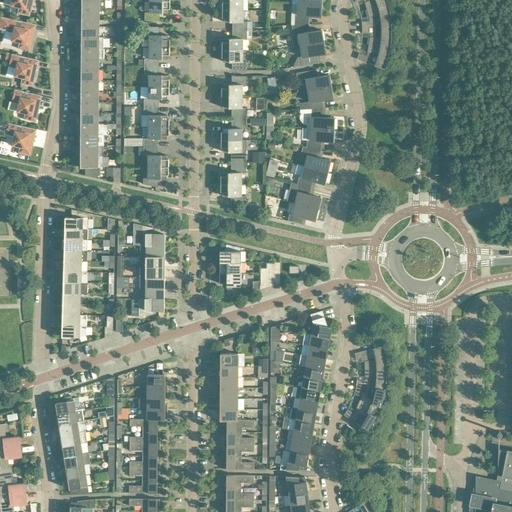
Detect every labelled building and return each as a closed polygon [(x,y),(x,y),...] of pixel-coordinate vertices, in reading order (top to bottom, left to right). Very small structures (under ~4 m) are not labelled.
[(30,16),(33,0),(12,0),(11,5),(19,7),(17,13),(30,16)] [(78,0),(79,4),(82,5),(82,8),(82,9),(99,9),(105,9),(105,0),(78,0)] [(222,2),(222,10),(243,10),(242,0),(224,0),(224,2),(222,2)] [(355,0),(356,2),(360,0),(363,0),(364,2),(366,10),(388,4),(387,0),(372,0),(370,1),(369,0),(355,0)] [(170,9),(170,1),(149,1),(149,12),(145,12),(145,21),(157,21),(157,13),(168,13),(168,9),(170,9)] [(294,14),(294,25),(309,24),(310,16),(320,16),(321,16),(321,4),(298,3),(298,14),(294,14)] [(388,4),(366,10),(369,17),(369,20),(362,21),(362,27),(375,27),(375,24),(375,22),(375,19),(374,17),(380,16),(380,18),(381,21),(381,24),(381,26),(392,26),(390,13),(388,4)] [(82,9),(81,23),(99,23),(99,20),(99,9),(82,9)] [(222,10),(222,18),(224,18),(224,22),(232,22),(234,22),(234,30),(247,30),(247,22),(243,22),(243,10),(222,10)] [(36,24),(9,18),(0,16),(0,28),(1,30),(6,31),(13,32),(11,40),(19,42),(18,48),(30,51),(36,24)] [(81,37),(99,37),(99,26),(99,23),(81,23),(81,26),(81,37)] [(294,25),(292,25),(293,35),(299,34),(301,45),(323,42),(322,30),(310,32),(309,26),(309,24),(294,25)] [(370,37),(368,44),(391,48),(392,38),(392,26),(381,26),(381,29),(381,32),(381,35),(381,38),(375,38),(376,35),(376,32),(376,29),(375,27),(362,27),(362,33),(370,33),(370,37)] [(149,35),(149,47),(170,47),(170,39),(168,39),(168,35),(157,35),(157,27),(145,27),(144,35),(149,35)] [(222,42),(222,50),(242,50),(242,39),(247,39),(247,30),(234,30),(234,38),(224,38),(224,42),(222,42)] [(81,37),(81,48),(103,48),(103,37),(99,37),(81,37)] [(298,57),(293,66),(293,67),(301,66),(318,63),(317,54),(320,54),(325,53),(323,42),(301,45),(302,56),(298,57)] [(389,58),(391,48),(368,44),(367,52),(366,55),(359,53),(357,58),(356,58),(356,59),(360,60),(369,64),(373,54),(378,56),(378,59),(377,62),(376,64),(375,66),(373,73),(373,74),(387,79),(389,72),(387,71),(385,70),(389,58)] [(170,55),(170,47),(149,47),(149,58),(144,58),(144,60),(144,67),(157,67),(157,59),(168,59),(168,55),(170,55)] [(81,48),(81,59),(99,59),(103,59),(103,48),(81,48)] [(222,50),(222,58),(223,58),(223,62),(234,62),(234,70),(247,70),(247,62),(242,62),(242,50),(222,50)] [(10,60),(9,66),(16,68),(14,76),(22,78),(21,84),(33,87),(39,60),(12,54),(10,60)] [(81,59),(81,70),(99,70),(99,59),(81,59)] [(149,75),(148,86),(169,87),(169,79),(167,79),(167,75),(157,75),(157,67),(144,67),(144,75),(149,75)] [(329,75),(328,75),(318,77),(316,69),(296,73),(297,81),(306,79),(308,90),(331,86),(329,75)] [(99,81),(99,70),(81,70),(81,80),(99,81)] [(221,88),(221,96),(242,96),(242,85),(247,85),(247,76),(234,76),(234,84),(223,84),(223,88),(221,88)] [(81,80),(81,91),(98,91),(99,81),(81,80)] [(169,95),(169,87),(148,86),(148,98),(144,98),(144,107),(156,107),(157,99),(167,99),(167,95),(169,95)] [(310,101),(299,103),(300,110),(323,108),(322,100),(324,99),(332,98),(333,98),(331,86),(308,90),(310,101)] [(17,111),(25,113),(23,119),(36,122),(42,95),(14,89),(12,102),(19,103),(17,111)] [(98,102),(98,91),(81,91),(81,102),(98,102)] [(234,108),(234,118),(246,118),(246,108),(242,108),(242,96),(221,96),(221,104),(223,104),(223,108),(234,108)] [(81,102),(81,113),(98,113),(98,102),(81,102)] [(141,115),(141,127),(148,127),(169,127),(169,119),(167,119),(167,115),(156,115),(156,107),(144,107),(144,115),(141,115)] [(300,110),(300,118),(301,120),(303,123),(306,125),(307,125),(307,128),(334,129),(334,118),(333,118),(325,117),(323,117),(323,108),(300,110)] [(81,123),(81,124),(98,124),(98,113),(81,113),(81,116),(78,117),(78,123),(81,123)] [(246,118),(234,118),(233,128),(223,128),(223,132),(221,132),(221,140),(241,140),(242,129),(246,129),(246,118)] [(2,122),(0,131),(0,134),(6,136),(6,135),(14,137),(12,144),(12,145),(20,147),(18,153),(31,156),(37,129),(9,123),(2,122)] [(81,124),(81,134),(104,135),(108,135),(108,132),(108,131),(103,124),(98,124),(81,124)] [(169,135),(169,127),(148,127),(148,138),(143,138),(143,144),(143,147),(156,147),(156,144),(156,139),(167,139),(167,135),(169,135)] [(307,147),(321,149),(321,144),(322,141),(332,141),(333,141),(334,129),(307,128),(302,128),(302,139),(307,139),(307,144),(307,147)] [(80,145),(103,145),(104,145),(104,135),(80,134),(80,144),(80,145)] [(221,140),(221,148),(223,148),(223,152),(231,152),(233,152),(233,162),(246,162),(246,140),(241,140),(221,140)] [(77,150),(77,155),(80,155),(80,156),(103,156),(103,145),(80,145),(80,146),(80,148),(77,150)] [(148,167),(169,167),(169,159),(167,159),(167,155),(156,155),(156,147),(143,147),(143,155),(148,155),(148,167)] [(307,155),(305,166),(327,172),(330,161),(329,160),(319,158),(321,149),(307,147),(303,147),(301,154),(307,155)] [(80,156),(80,168),(81,168),(81,167),(85,167),(85,175),(97,178),(98,177),(98,176),(98,173),(99,173),(99,167),(102,167),(103,167),(103,156),(80,156)] [(220,176),(220,184),(241,184),(241,173),(246,173),(246,172),(246,162),(233,162),(233,172),(222,172),(222,176),(220,176)] [(324,183),(327,172),(305,166),(298,164),(295,175),(299,176),(297,184),(311,187),(313,180),(324,183)] [(168,175),(169,167),(148,167),(148,178),(143,178),(143,184),(156,187),(156,179),(166,179),(166,175),(168,175)] [(291,182),(287,201),(295,203),(318,209),(321,197),(320,197),(310,194),(311,187),(297,184),(291,182)] [(241,184),(220,184),(220,192),(222,192),(222,196),(233,196),(233,204),(245,204),(246,196),(241,196),(241,184)] [(314,220),(315,220),(318,209),(295,203),(293,214),(290,213),(288,221),(302,224),(304,217),(314,220)] [(65,228),(82,229),(88,229),(88,213),(71,209),(71,217),(68,217),(65,217),(65,228)] [(146,245),(164,245),(164,234),(155,234),(155,228),(134,223),(134,245),(146,245)] [(65,228),(64,239),(87,240),(88,229),(82,229),(65,228)] [(64,249),(64,250),(87,250),(87,240),(64,239),(64,242),(62,242),(62,249),(64,249)] [(241,251),(239,251),(239,248),(242,249),(243,248),(226,244),(225,251),(220,251),(220,262),(241,262),(241,251)] [(146,245),(146,256),(164,256),(164,245),(146,245)] [(64,250),(64,260),(82,261),(87,261),(87,250),(64,250)] [(164,267),(164,256),(146,256),(140,256),(140,267),(164,267)] [(64,260),(64,271),(81,272),(82,261),(64,260)] [(220,262),(220,273),(241,273),(241,262),(220,262)] [(140,277),(146,277),(164,278),(164,267),(140,267),(140,277)] [(89,272),(81,272),(64,271),(63,282),(88,283),(89,272)] [(241,273),(220,273),(219,283),(226,283),(226,286),(241,286),(241,273)] [(146,288),(163,288),(164,278),(146,277),(140,277),(140,288),(146,288)] [(63,293),(81,293),(88,294),(88,283),(63,282),(63,293)] [(146,288),(146,299),(163,299),(163,288),(146,288)] [(63,293),(63,304),(80,304),(81,293),(63,293)] [(155,313),(156,310),(159,310),(163,310),(163,299),(146,299),(139,299),(139,306),(139,316),(146,316),(155,313)] [(63,304),(62,314),(80,315),(80,304),(63,304)] [(313,324),(311,334),(329,338),(331,327),(332,322),(326,321),(325,320),(322,311),(322,310),(310,314),(313,323),(313,324)] [(87,315),(80,315),(62,314),(62,325),(86,326),(87,315)] [(280,333),(280,324),(271,327),(271,334),(277,334),(280,333)] [(62,325),(62,336),(79,337),(86,335),(86,326),(62,325)] [(105,326),(105,335),(113,335),(113,327),(107,327),(105,326)] [(259,335),(264,339),(268,334),(263,330),(259,335)] [(277,342),(280,342),(280,333),(277,334),(271,334),(271,342),(277,342)] [(305,333),(303,344),(310,345),(327,348),(329,338),(311,334),(305,333)] [(364,369),(387,368),(386,359),(384,345),(389,344),(388,336),(373,340),(373,341),(375,348),(355,353),(354,354),(355,354),(356,359),(364,358),(364,361),(364,369)] [(310,345),(308,356),(325,359),(327,348),(310,345)] [(218,361),(218,365),(237,365),(238,354),(225,353),(221,353),(221,361),(218,361)] [(323,369),(325,359),(308,356),(302,355),(300,365),(306,366),(323,369)] [(221,371),(221,376),(237,376),(237,365),(218,365),(218,371),(221,371)] [(322,380),(323,369),(306,366),(304,377),(322,380)] [(370,377),(376,377),(375,380),(375,383),(375,386),(374,388),(385,391),(387,378),(387,368),(364,369),(365,377),(365,380),(357,379),(356,385),(369,387),(370,377)] [(148,374),(148,386),(168,386),(168,382),(165,382),(165,375),(148,374)] [(217,383),(217,387),(237,387),(237,376),(221,376),(220,383),(217,383)] [(304,377),(302,387),(320,391),(322,380),(304,377)] [(361,396),(358,403),(379,412),(383,403),(385,391),(374,388),(374,391),(373,394),(372,397),(371,399),(366,398),(369,387),(356,385),(355,391),(362,393),(362,396),(361,396)] [(168,392),(168,386),(148,386),(148,397),(165,397),(165,392),(168,392)] [(220,392),(220,398),(237,398),(237,387),(217,387),(217,392),(220,392)] [(318,401),(320,391),(302,387),(297,387),(295,397),(300,398),(318,401)] [(56,403),(58,414),(82,410),(84,409),(83,403),(80,404),(79,397),(74,398),(73,397),(56,403)] [(148,397),(148,408),(167,408),(168,404),(164,404),(165,397),(148,397)] [(217,404),(217,409),(237,409),(237,398),(220,398),(220,404),(217,404)] [(300,398),(298,409),(316,412),(318,401),(300,398)] [(354,435),(366,444),(372,435),(368,432),(375,421),(379,412),(358,403),(355,411),(354,413),(347,410),(344,414),(343,414),(347,417),(360,426),(356,431),(356,432),(354,435)] [(167,413),(167,408),(148,408),(147,419),(161,419),(161,420),(164,420),(164,413),(167,413)] [(292,408),(290,418),(314,423),(316,412),(298,409),(292,408)] [(237,420),(237,409),(217,409),(217,414),(220,414),(220,420),(224,420),(237,420)] [(84,421),(82,410),(58,414),(59,425),(84,421)] [(312,433),(314,423),(290,418),(288,429),(289,429),(312,433)] [(143,426),(143,432),(157,432),(157,425),(161,425),(161,420),(161,419),(147,419),(130,419),(130,426),(143,426)] [(227,426),(227,432),(242,432),(242,427),(254,427),(254,420),(237,420),(224,420),(224,426),(227,426)] [(61,435),(79,432),(86,431),(84,421),(59,425),(61,435)] [(0,449),(23,446),(21,446),(20,439),(20,437),(6,439),(5,431),(8,431),(7,423),(0,424),(0,449)] [(292,441),(310,444),(312,433),(289,429),(287,440),(292,441)] [(86,431),(79,432),(61,435),(63,446),(87,442),(86,431)] [(157,438),(157,432),(143,432),(143,437),(130,437),(130,444),(160,444),(160,438),(157,438)] [(224,439),(224,445),(254,445),(254,438),(242,438),(242,432),(227,432),(227,439),(224,439)] [(308,454),(310,444),(292,441),(290,451),(308,454)] [(64,457),(89,453),(87,442),(63,446),(64,457)] [(142,451),(142,456),(157,456),(157,450),(160,450),(160,444),(130,444),(130,450),(142,451)] [(227,450),(227,457),(241,457),(241,451),(254,452),(254,445),(224,445),(224,450),(227,450)] [(0,472),(12,471),(12,465),(9,465),(8,458),(22,456),(22,454),(21,447),(23,447),(23,446),(0,449),(0,472)] [(498,475),(497,480),(476,476),(475,496),(474,496),(472,503),(475,504),(475,511),(474,511),(472,511),(471,511),(511,511),(511,451),(499,449),(499,448),(498,448),(497,475),(498,475)] [(281,463),(280,470),(287,470),(299,470),(299,469),(305,470),(306,465),(308,454),(290,451),(283,450),(281,463)] [(66,467),(84,464),(91,463),(89,453),(64,457),(66,467)] [(157,462),(157,456),(142,456),(142,461),(130,461),(130,468),(160,468),(160,462),(157,462)] [(224,463),(224,469),(254,469),(254,462),(241,462),(241,457),(227,457),(227,463),(224,463)] [(66,467),(68,478),(86,475),(84,464),(66,467)] [(142,475),(142,481),(157,481),(157,474),(160,474),(160,468),(130,468),(130,475),(142,475)] [(12,471),(0,472),(0,494),(0,497),(28,493),(26,493),(25,486),(25,484),(18,485),(17,478),(13,478),(12,471)] [(89,494),(86,475),(68,478),(70,494),(77,493),(77,494),(89,494)] [(254,482),(254,475),(224,475),(224,481),(227,481),(227,487),(241,488),(241,482),(254,482)] [(306,482),(305,477),(299,477),(298,476),(287,476),(288,484),(289,495),(307,492),(306,482)] [(129,485),(129,493),(160,493),(160,487),(157,487),(157,481),(142,481),(142,486),(129,485)] [(224,494),(223,500),(254,500),(254,493),(241,493),(241,488),(227,487),(227,494),(224,494)] [(374,511),(368,499),(372,496),(368,489),(355,498),(359,505),(347,511),(374,511)] [(309,503),(307,492),(289,495),(291,505),(309,503)] [(27,503),(27,501),(26,494),(28,494),(28,493),(0,497),(2,511),(17,511),(15,511),(14,505),(27,503)] [(71,502),(70,511),(88,511),(89,508),(95,508),(95,499),(89,500),(77,501),(77,502),(71,502)] [(159,505),(160,499),(129,499),(129,506),(142,506),(142,511),(156,511),(156,505),(159,505)] [(226,506),(226,511),(239,511),(240,511),(241,507),(254,507),(254,500),(223,500),(223,506),(226,506)] [(291,505),(291,511),(309,511),(309,503),(291,505)]
